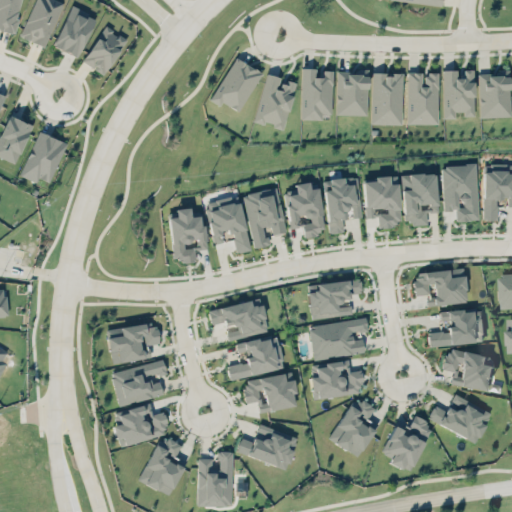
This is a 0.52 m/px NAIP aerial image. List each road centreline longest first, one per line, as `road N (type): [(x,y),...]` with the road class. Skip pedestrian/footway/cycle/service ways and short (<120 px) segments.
road 1 (residential): [(66,283),(179,290),(335,259),(511,247)]
road 2 (tertiary): [(212,0),(136,96),(95,177),(66,283),(61,398)]
road 3 (residential): [(278,34),(413,44),(511,39)]
road 4 (secondary): [(511,485),(353,511)]
road 5 (residential): [(402,377),(382,254)]
road 6 (residential): [(204,412),(179,290)]
road 7 (tertiary): [(100,511),(61,398)]
